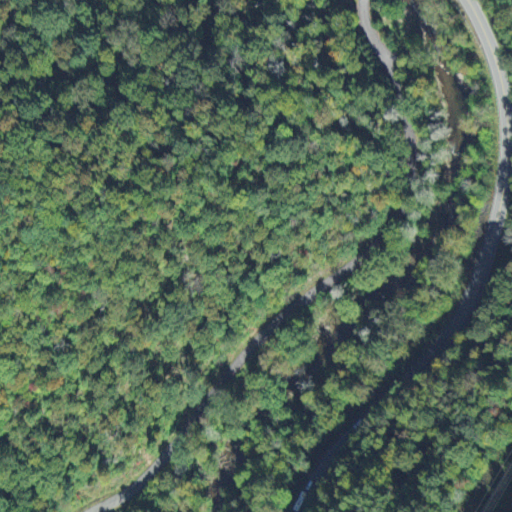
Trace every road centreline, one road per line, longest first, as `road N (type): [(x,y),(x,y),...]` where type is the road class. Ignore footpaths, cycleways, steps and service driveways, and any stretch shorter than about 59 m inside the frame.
road 1 (residential): [(361,0),(362,21),(392,71),(404,147),(365,247),(254,344),(150,472),(90,511)]
road 2 (primary): [(294,511),(343,440),(446,343),(475,291),(502,197),(507,124),(494,58),(466,0)]
